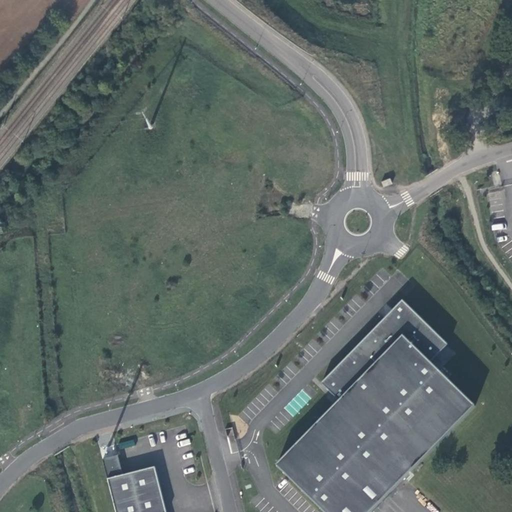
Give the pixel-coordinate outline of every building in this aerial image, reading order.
[(384,186),(393,183),(391,178),(382,181),(384,186)] [(431,363),(448,345),(412,309),(410,311),(402,303),(386,320),(385,318),(321,384),(339,401),(277,465),(324,511),(372,511),(475,406),(431,363)] [(103,459),(108,479),(124,475),(118,455),(103,459)] [(166,511),(166,509),(160,485),(155,467),(124,475),(108,479),(115,511),(166,511)] [(167,483),(160,485),(166,509),(173,508),(167,483)]
